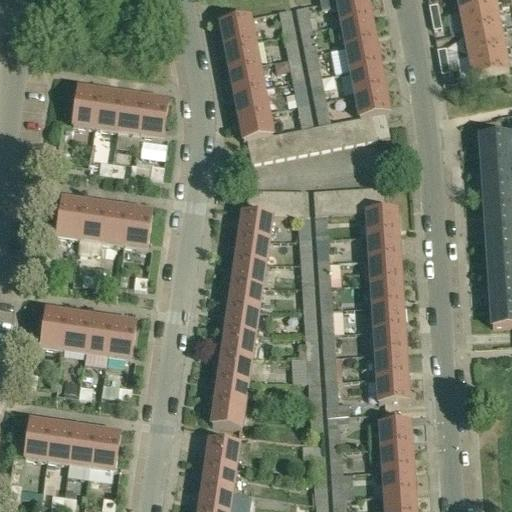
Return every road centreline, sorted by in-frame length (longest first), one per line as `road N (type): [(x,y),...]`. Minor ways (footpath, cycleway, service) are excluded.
road 1 (residential): [(148,511),(202,146),(183,0)]
road 2 (residential): [(452,511),(432,168),(403,0)]
road 3 (residential): [(0,177),(19,1)]
